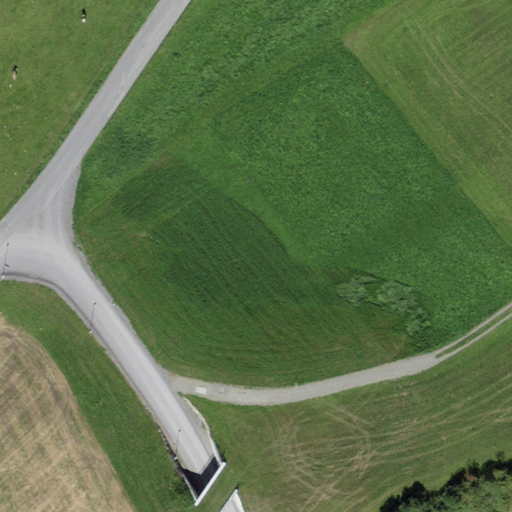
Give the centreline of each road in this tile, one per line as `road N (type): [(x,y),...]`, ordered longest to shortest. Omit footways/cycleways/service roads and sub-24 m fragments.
road 1 (track): [(149,381),(301,393),(436,357),(511,305)]
road 2 (track): [(17,222),(90,299),(149,381),(220,511)]
road 3 (unclassified): [(0,237),(180,0)]
